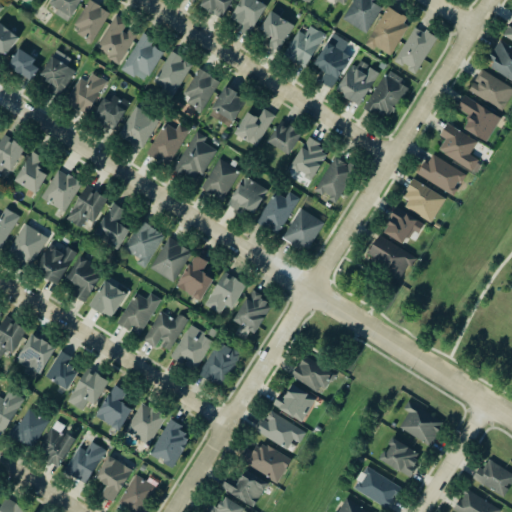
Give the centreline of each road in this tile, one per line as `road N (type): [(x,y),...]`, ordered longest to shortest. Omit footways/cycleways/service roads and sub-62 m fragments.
road 1 (residential): [(166,511),(495,0)]
road 2 (residential): [(0,88),(307,290)]
road 3 (residential): [(150,0),(390,157)]
road 4 (residential): [(0,275),(221,420)]
road 5 (tertiary): [(307,290),(511,416)]
road 6 (residential): [(421,511),(485,400)]
